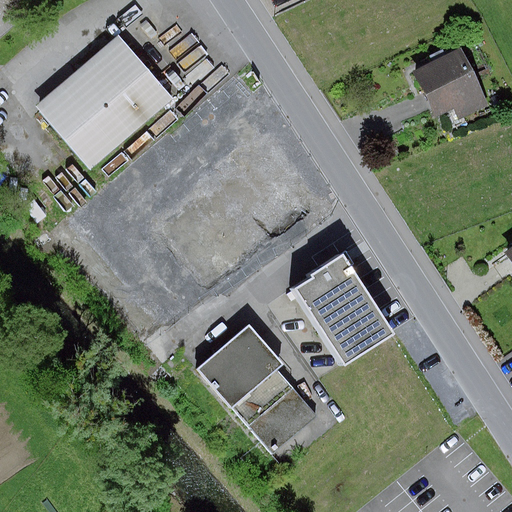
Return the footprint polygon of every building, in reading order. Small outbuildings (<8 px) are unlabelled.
[(0,0),(0,53),(62,0),(0,0)] [(119,38),(38,107),(92,169),(172,100),(119,38)] [(494,106),(462,46),(411,73),(436,120),(454,111),(461,123),(494,106)] [(0,92),(10,84),(0,71),(0,92)] [(231,163),(223,153),(171,194),(181,207),(160,223),(206,281),(321,192),(272,130),(231,163)] [(343,262),(340,258),(290,290),(338,364),(388,332),(343,262)] [(295,372),(253,323),(199,368),(241,417),(295,372)] [(289,436),(313,412),(298,397),(274,421),(289,436)]
